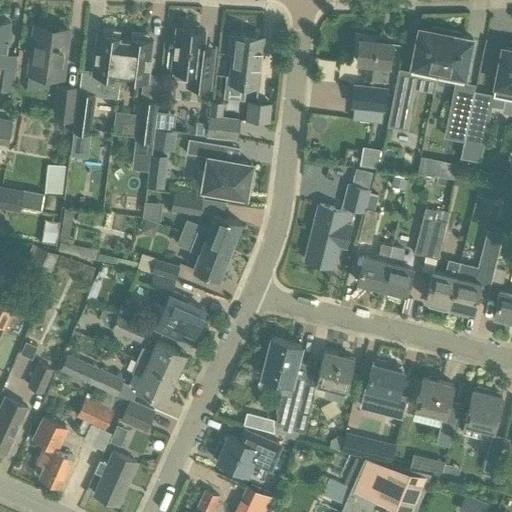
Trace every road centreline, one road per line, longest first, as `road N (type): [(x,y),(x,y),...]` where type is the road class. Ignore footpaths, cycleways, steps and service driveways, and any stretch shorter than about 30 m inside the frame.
road 1 (residential): [(249,281),(285,192),(303,0)]
road 2 (residential): [(511,360),(249,281)]
road 3 (residential): [(155,511),(241,317),(249,281)]
